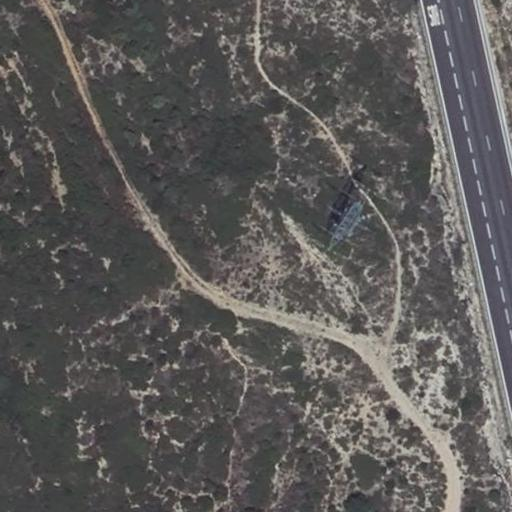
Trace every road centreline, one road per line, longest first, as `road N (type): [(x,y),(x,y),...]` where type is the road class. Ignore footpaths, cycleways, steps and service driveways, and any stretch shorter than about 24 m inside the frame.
road 1 (track): [(449,511),(449,457),(352,344),(230,303),(175,260),(105,145),(47,0)]
road 2 (motorway): [(453,0),(511,280)]
